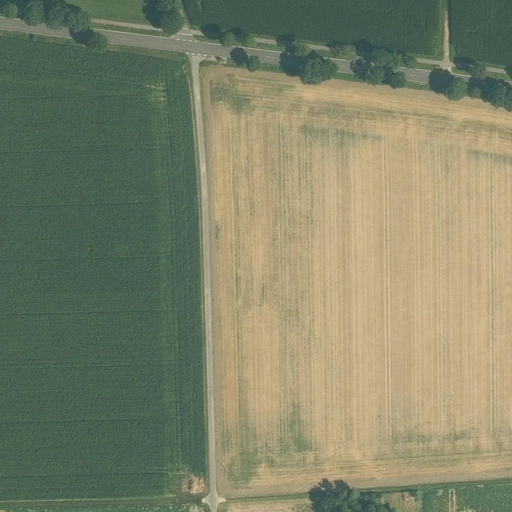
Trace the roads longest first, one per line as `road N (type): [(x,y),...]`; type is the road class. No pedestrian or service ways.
road 1 (track): [(511,483),(0,507)]
road 2 (track): [(213,511),(204,178),(191,47)]
road 3 (tertiary): [(191,47),(511,89)]
road 4 (tertiary): [(0,23),(191,47)]
